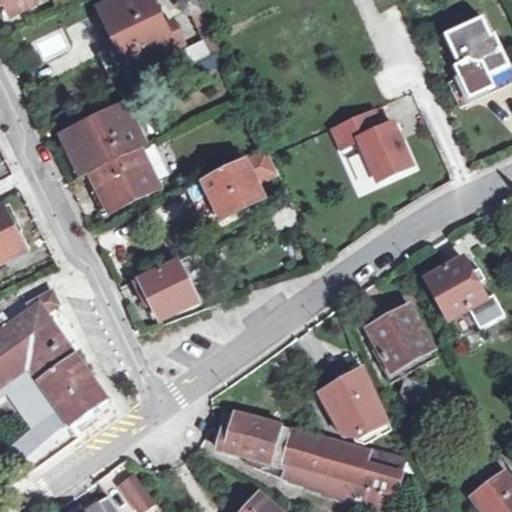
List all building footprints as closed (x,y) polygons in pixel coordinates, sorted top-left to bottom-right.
[(0,0),(0,15),(4,22),(36,5),(33,0),(0,0)] [(51,0),(55,8),(72,0),(51,0)] [(125,0),(124,1),(142,40),(151,60),(180,47),(158,0),(125,0)] [(205,15),(197,0),(181,0),(178,7),(181,15),(191,21),(205,15)] [(275,55),(282,52),(277,43),(300,33),(286,2),(232,27),(253,73),(278,63),(275,55)] [(205,15),(191,21),(202,44),(208,59),(222,52),(205,15)] [(477,43),(492,37),(483,18),(446,34),(459,62),(452,65),(460,79),(469,99),(497,86),(487,63),(488,60),(489,58),(488,54),(487,51),(486,49),(484,47),(482,46),(479,44),(477,43)] [(511,66),(497,34),(492,37),(477,43),(479,44),(482,46),(484,47),(486,49),(487,51),(488,54),(489,58),(488,60),(487,63),(497,86),(511,78),(511,66)] [(151,60),(142,40),(127,46),(138,70),(152,63),(151,60)] [(192,66),(208,59),(202,44),(185,53),(192,66)] [(457,105),(469,99),(460,79),(447,85),(457,105)] [(120,188),(129,204),(161,190),(142,150),(146,148),(125,105),(51,139),(72,183),(92,175),(95,180),(90,182),(94,191),(99,189),(102,195),(120,188)] [(349,140),(378,127),(371,110),(325,131),(335,154),(352,147),(349,140)] [(411,170),(389,122),(378,127),(349,140),(352,147),(370,188),(411,170)] [(256,186),(280,175),(268,151),(185,191),(205,230),(263,200),(256,186)] [(120,188),(102,195),(111,213),(129,204),(120,188)] [(293,204),(271,214),(277,228),(299,218),(293,204)] [(14,233),(18,231),(7,205),(0,208),(0,261),(22,251),(14,233)] [(484,329),(509,315),(496,295),(490,299),(480,285),(488,280),(473,254),(450,267),(428,281),(453,321),(472,310),(484,329)] [(186,260),(178,263),(188,284),(196,280),(186,260)] [(188,284),(178,263),(134,283),(143,302),(152,298),(161,319),(197,303),(188,284)] [(0,315),(0,394),(6,391),(28,375),(54,410),(66,428),(80,438),(73,427),(112,400),(50,314),(62,306),(52,291),(10,321),(4,313),(0,315)] [(395,374),(438,352),(416,311),(394,323),(373,334),(382,352),(395,374)] [(395,374),(382,352),(376,355),(393,386),(442,360),(438,352),(395,374)] [(375,435),(390,428),(367,375),(344,385),(324,396),(345,441),(372,430),(375,435)] [(424,404),(434,400),(437,389),(432,379),(423,376),(412,381),(408,392),(413,402),(424,404)] [(227,429),(221,447),(286,471),(283,480),(354,508),(362,493),(378,498),(399,459),(382,455),(380,459),(235,419),(231,431),(227,429)] [(392,434),(378,441),(383,453),(397,446),(392,434)] [(126,478),(118,484),(137,511),(155,500),(135,473),(126,478)] [(511,511),(511,483),(506,476),(472,502),(480,511),(511,511)] [(274,511),(254,496),(241,511),(274,511)] [(103,511),(99,503),(84,511),(103,511)]
